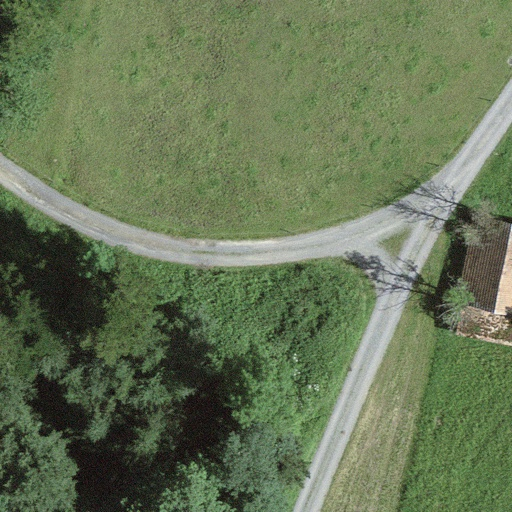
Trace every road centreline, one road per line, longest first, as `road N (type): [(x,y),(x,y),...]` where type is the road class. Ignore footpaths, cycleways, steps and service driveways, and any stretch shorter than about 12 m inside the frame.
road 1 (track): [(0,166),(33,193),(113,233),(209,253),(337,240),(449,186)]
road 2 (track): [(449,186),(392,294),(305,511)]
